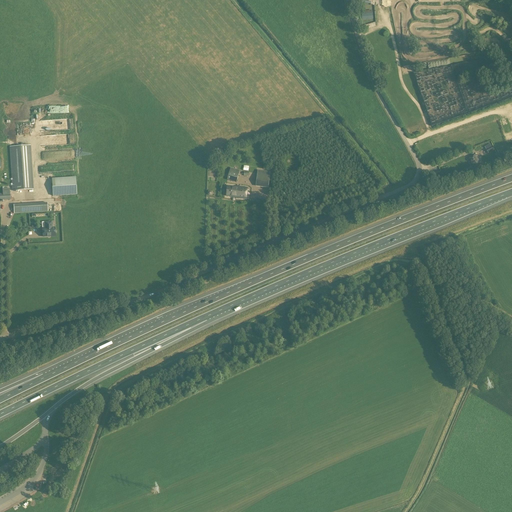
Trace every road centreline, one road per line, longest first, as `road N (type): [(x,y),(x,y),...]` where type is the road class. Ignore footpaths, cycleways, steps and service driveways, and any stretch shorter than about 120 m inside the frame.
road 1 (motorway): [(511,178),(249,283),(43,378)]
road 2 (unclassified): [(418,169),(409,185),(149,295),(0,339)]
road 3 (motorway): [(205,317),(511,192)]
road 4 (motorway): [(0,414),(205,317)]
road 5 (unclassified): [(418,169),(368,70),(347,0)]
road 6 (motorway): [(49,411),(205,317)]
